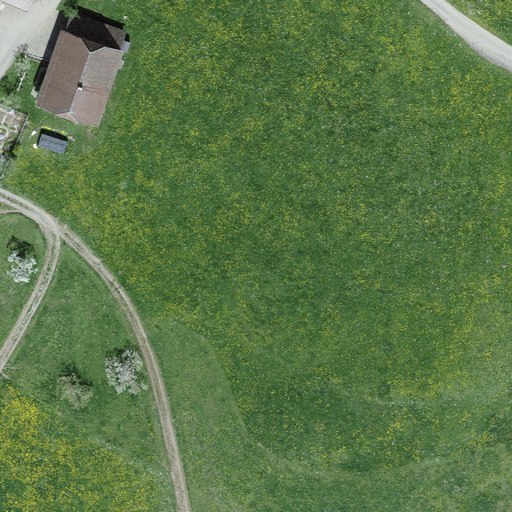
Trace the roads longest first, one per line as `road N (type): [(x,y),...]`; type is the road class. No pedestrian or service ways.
road 1 (track): [(51,229),(109,279),(147,346),(177,443),(186,511)]
road 2 (track): [(0,360),(35,306),(56,250),(51,229),(1,194)]
